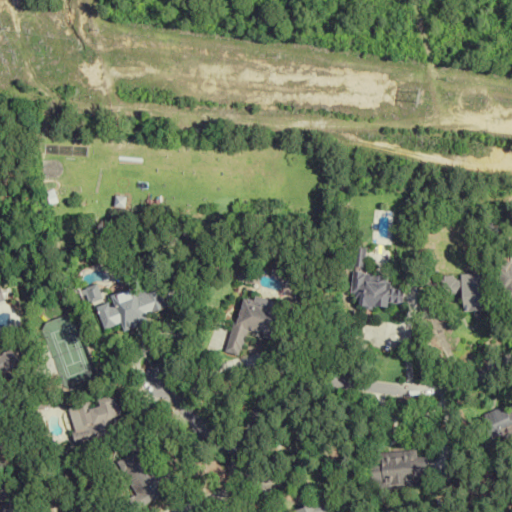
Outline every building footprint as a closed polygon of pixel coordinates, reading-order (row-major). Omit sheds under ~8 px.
[(511,297),(511,261),(497,264),(502,299),(511,297)] [(402,289),(388,289),(388,275),(352,273),(351,305),(402,306),(402,289)] [(464,311),(488,310),(486,274),(441,275),(442,294),(463,293),(464,311)] [(98,306),(105,328),(123,323),(125,330),(152,322),(147,306),(165,300),(161,288),(148,292),(146,284),(112,295),(113,301),(98,306)] [(244,297),(226,351),(240,356),(249,330),(277,340),(288,307),(255,296),(253,300),(244,297)] [(0,374),(22,361),(14,347),(0,355),(0,374)] [(511,436),(511,403),(483,412),(491,442),(511,436)] [(119,460),(142,504),(176,486),(163,460),(154,464),(145,447),(119,460)] [(371,454),(374,488),(430,483),(427,456),(417,457),(416,449),(371,454)] [(0,506),(0,511),(13,511),(5,502),(0,506)] [(297,509),(297,511),(326,511),(324,503),(297,509)]
